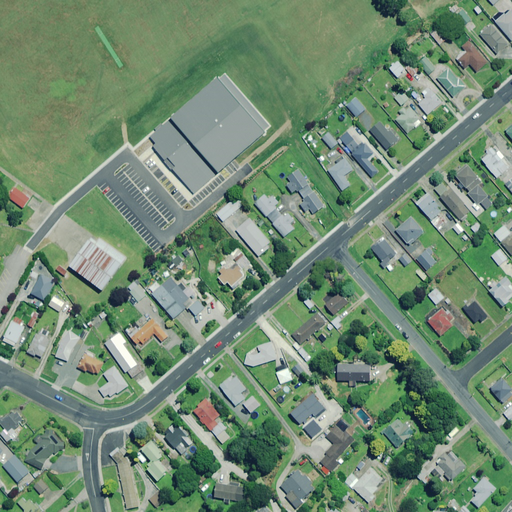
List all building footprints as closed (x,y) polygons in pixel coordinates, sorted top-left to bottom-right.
[(450,11),(453,14),(459,9),(456,5),(450,11)] [(511,9),(506,15),(505,14),(495,22),(511,42),(511,41),(511,9)] [(472,20),(463,10),(455,16),(464,27),(472,20)] [(480,35),(487,43),(483,47),(487,52),(491,49),(496,54),(508,44),(492,25),(480,35)] [(450,38),(441,26),(431,35),(441,46),(450,38)] [(477,72),(488,62),(479,51),(470,40),(462,47),(465,51),(456,59),(465,69),(470,64),(477,72)] [(436,69),(426,57),(418,64),(429,75),(436,69)] [(395,64),(394,63),(391,65),(392,66),(390,69),(398,78),(402,74),(401,73),(405,69),(398,61),(395,64)] [(421,70),(414,62),(406,69),(412,77),(421,70)] [(458,79),(449,68),(437,78),(453,97),(466,86),(459,78),(458,79)] [(151,147),(192,194),(264,132),(217,78),(149,136),(155,144),(151,147)] [(428,115),(430,113),(434,118),(439,114),(435,109),(442,103),(429,87),(422,93),(426,98),(419,104),(428,115)] [(412,96),(416,99),(422,94),(419,90),(412,96)] [(409,99),(402,91),(400,94),(397,91),(393,95),(401,105),(409,99)] [(366,109),(356,98),(347,106),(357,117),(366,109)] [(420,118),(411,108),(407,111),(404,108),(399,112),(402,115),(396,120),(408,134),(416,127),(413,124),(420,118)] [(389,131),(380,121),(370,130),(387,150),(398,140),(390,130),(389,131)] [(354,135),(352,137),(348,132),(340,139),(353,153),(352,154),(372,178),(379,172),(368,159),(374,153),(366,143),(363,145),(354,135)] [(338,143),(329,133),(323,139),(332,149),(338,143)] [(511,166),(499,151),(497,152),(493,148),(490,147),(486,150),(487,153),(480,158),(497,179),(511,166)] [(335,160),(337,164),(328,170),(342,191),(351,185),(344,175),(353,169),(346,158),(344,159),(341,155),(335,160)] [(484,185),(481,182),(483,181),(467,163),(454,174),(469,192),(467,193),(478,205),(481,203),(487,210),(494,205),(487,197),(489,196),(481,188),(484,185)] [(310,209),(312,212),(308,214),(312,220),(316,217),(314,214),(324,207),(326,205),(315,190),(313,191),(309,185),(310,184),(300,169),(298,170),(288,178),(291,182),(287,185),(292,193),(297,189),(305,201),(300,204),(306,212),(310,209)] [(442,183),(435,190),(441,197),(440,197),(460,220),(471,211),(451,188),(448,190),(442,183)] [(16,189),(9,198),(23,207),(29,198),(16,189)] [(431,220),(443,210),(430,194),(418,204),(431,220)] [(255,204),(267,217),(273,223),(272,224),(284,237),(294,229),(290,224),(295,220),(289,214),(284,218),(274,207),(279,202),(274,196),(269,200),(265,195),(255,204)] [(234,203),(232,201),(217,214),(224,222),(244,205),(239,199),(234,203)] [(395,230),(408,245),(413,240),(413,241),(424,231),(411,216),(395,230)] [(431,222),(437,229),(441,225),(442,227),(445,225),(438,216),(431,222)] [(271,242),(250,218),(236,230),(259,257),(269,248),(267,246),(271,242)] [(482,228),(478,223),(471,228),(475,233),(482,228)] [(511,233),(505,226),(495,234),(501,242),(511,233)] [(511,237),(511,236),(502,243),(511,256),(511,255),(511,237)] [(124,262),(91,237),(68,267),(102,292),(124,262)] [(398,254),(384,237),(371,248),(383,262),(380,264),(384,269),(393,261),(392,259),(398,254)] [(218,278),(220,280),(218,282),(222,285),(224,283),(225,285),(228,282),(232,287),(245,276),(241,272),(244,270),(251,263),(236,247),(228,254),(236,262),(227,270),(224,267),(220,272),(222,274),(218,278)] [(434,252),(430,247),(426,251),(417,259),(427,271),(437,262),(431,255),(434,252)] [(173,249),(165,256),(170,261),(168,263),(174,270),(184,261),(173,249)] [(508,259),(500,250),(492,256),(499,266),(508,259)] [(412,261),(406,254),(399,259),(405,267),(412,261)] [(68,272),(60,266),(57,270),(65,276),(68,272)] [(55,282),(42,275),(31,294),(45,301),(55,282)] [(511,283),(506,276),(497,285),(494,282),(489,287),(491,289),(489,291),(502,306),(511,297),(511,286),(510,285),(511,283)] [(193,302),(189,298),(194,293),(181,278),(176,282),(172,277),(160,287),(157,284),(151,289),(154,293),(152,294),(174,319),(188,307),(189,308),(194,304),(193,302)] [(134,282),(128,288),(131,291),(130,292),(139,303),(147,296),(134,282)] [(202,288),(197,293),(202,297),(206,293),(202,288)] [(444,298),(436,289),(428,296),(436,305),(444,298)] [(322,299),(327,304),(326,306),(334,315),(338,312),(340,315),(351,305),(340,293),(337,295),(333,290),(322,299)] [(65,303),(54,297),(49,306),(60,312),(65,303)] [(314,306),(308,299),(304,302),(310,309),(314,306)] [(194,304),(189,308),(195,315),(205,307),(199,300),(194,304)] [(488,316),(476,301),(465,310),(475,323),(480,319),(482,321),(488,316)] [(451,319),(442,309),(428,321),(441,337),(454,326),(450,320),(451,319)] [(40,315),(35,312),(28,325),(33,328),(40,315)] [(301,345),(313,334),(318,340),(326,333),(322,327),(327,322),(319,313),(292,335),(301,345)] [(342,320),(338,316),(332,323),(338,329),(341,327),(338,324),(342,320)] [(169,337),(153,318),(131,337),(137,344),(141,341),(143,344),(155,334),(163,343),(169,337)] [(20,325),(21,322),(15,319),(14,322),(12,321),(3,341),(15,347),(25,328),(20,325)] [(126,331),(129,335),(137,327),(134,324),(126,331)] [(98,339),(88,327),(86,329),(82,325),(78,328),(93,344),(98,339)] [(50,331),(43,328),(40,334),(39,333),(38,335),(36,334),(28,353),(35,356),(36,355),(42,358),(51,339),(48,337),(50,331)] [(74,335),(65,331),(63,337),(71,341),(74,335)] [(126,342),(120,333),(105,344),(126,373),(138,365),(123,344),(126,342)] [(67,355),(80,361),(83,355),(78,353),(81,346),(73,342),(70,349),(66,347),(64,351),(68,353),(67,355)] [(272,342),(258,347),(259,351),(260,351),(261,353),(255,355),(246,354),(245,364),(253,366),(277,358),(272,342)] [(311,359),(302,348),(298,352),(307,362),(311,359)] [(96,355),(88,351),(87,354),(85,353),(77,367),(86,372),(87,370),(94,374),(95,372),(98,374),(104,364),(94,358),(96,355)] [(306,372),(299,364),(293,369),(299,377),(306,372)] [(353,387),(370,387),(370,376),(381,376),(381,366),(338,364),(337,381),(353,381),(353,387)] [(128,386),(115,367),(104,374),(110,382),(99,390),(105,397),(109,394),(111,397),(117,392),(118,394),(128,386)] [(292,380),(288,369),(277,373),(281,384),(292,380)] [(248,392),(236,377),(232,380),(231,378),(220,386),(236,407),(247,399),(243,395),(248,392)] [(511,395),(511,388),(503,378),(490,389),(503,403),(511,395)] [(283,387),(281,384),(274,389),(276,392),(283,387)] [(327,409),(314,394),(291,414),(301,425),(313,415),(316,419),(327,409)] [(260,405),(253,396),(243,404),(251,413),(260,405)] [(224,431),(227,428),(222,423),(226,420),(206,398),(197,406),(199,407),(194,412),(224,445),(231,438),(224,431)] [(293,403),(290,400),(285,407),(288,410),(293,403)] [(13,428),(14,430),(21,425),(22,427),(27,423),(24,419),(18,412),(14,415),(12,413),(5,420),(3,418),(0,420),(0,423),(8,433),(13,428)] [(398,419),(386,430),(385,428),(379,433),(382,436),(384,434),(396,449),(416,432),(407,422),(404,425),(398,419)] [(165,437),(183,456),(188,450),(187,448),(193,442),(188,437),(190,436),(177,422),(165,432),(168,435),(165,437)] [(347,429),(340,422),(326,437),(334,444),(325,453),(327,455),(320,462),(332,472),(339,464),(336,460),(355,440),(346,431),(347,429)] [(323,431),(316,423),(305,433),(312,441),(323,431)] [(28,456),(25,462),(41,470),(46,459),(54,453),(55,455),(66,447),(55,433),(55,427),(50,427),(50,429),(46,429),(46,433),(42,436),(40,434),(34,439),(38,444),(30,451),(28,450),(25,454),(28,456)] [(6,433),(4,431),(2,432),(0,429),(0,434),(7,443),(12,438),(7,432),(6,433)] [(158,461),(162,457),(159,453),(161,452),(152,441),(141,450),(152,461),(148,465),(150,467),(147,470),(158,481),(168,472),(158,461)] [(131,464),(134,460),(129,454),(126,456),(118,447),(110,455),(118,464),(127,509),(139,507),(131,464)] [(448,456),(445,453),(443,455),(442,454),(438,459),(439,459),(435,463),(438,465),(431,472),(438,479),(443,473),(451,481),(452,479),(455,482),(469,468),(452,452),(448,456)] [(3,466),(20,485),(30,477),(28,474),(30,472),(15,455),(3,466)] [(284,480),(285,482),(281,486),(288,494),(286,496),(297,509),(308,499),(307,497),(317,488),(306,475),(305,476),(300,470),(298,468),(289,475),(291,478),(289,479),(287,477),(284,480)] [(352,473),(344,482),(352,489),(353,488),(369,503),(375,497),(373,495),(378,489),(376,487),(383,479),(371,468),(359,480),(352,473)] [(428,476),(423,481),(426,484),(431,479),(428,476)] [(194,487),(201,482),(197,477),(190,482),(194,487)] [(474,489),(477,492),(474,495),(476,497),(471,501),(478,508),(497,490),(485,478),(474,489)] [(49,488),(42,480),(34,487),(41,495),(49,488)] [(240,482),(230,481),(229,486),(217,484),(215,497),(225,499),(224,503),(229,504),(230,500),(244,502),(247,488),(239,487),(240,482)] [(351,495),(345,489),(339,495),(345,501),(351,495)] [(165,498),(159,491),(149,500),(155,507),(165,498)] [(353,497),(349,501),(354,506),(358,502),(353,497)] [(34,504),(30,500),(27,503),(23,498),(18,503),(25,510),(23,511),(44,511),(36,502),(34,504)] [(470,511),(464,506),(462,508),(456,503),(457,501),(454,499),(447,506),(452,511),(470,511)]
